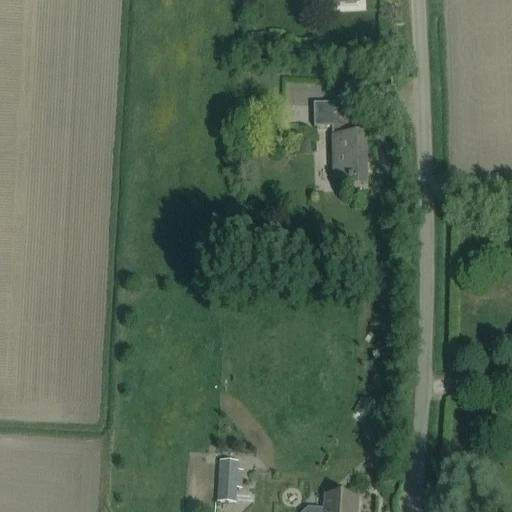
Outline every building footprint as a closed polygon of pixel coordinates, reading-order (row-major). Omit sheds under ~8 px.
[(327,0),(327,8),(339,8),(357,7),(359,4),(359,0),(327,0)] [(261,112),(262,92),(253,92),(252,111),(261,112)] [(348,184),(348,191),(367,191),(365,138),(347,138),(347,128),(352,128),(351,105),(313,106),(313,129),(331,129),(333,185),(348,184)] [(219,463),(215,504),(236,505),(237,490),(241,490),(243,473),(238,472),(239,465),(219,463)] [(355,511),(357,500),(337,499),(324,498),(323,511),(355,511)]
